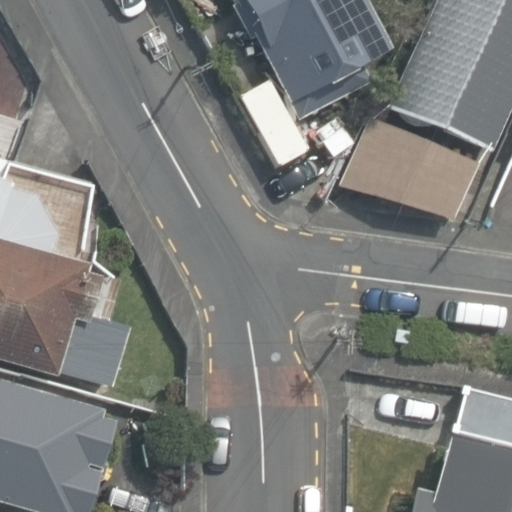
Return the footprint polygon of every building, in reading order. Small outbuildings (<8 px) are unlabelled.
[(233,0),(297,121),(371,83),(364,68),(396,51),(369,0),(233,0)] [(511,105),(511,0),(435,0),(389,106),(493,150),(511,105)] [(92,265),(0,236),(0,355),(60,374),(77,319),(91,323),(105,276),(90,271),(92,265)] [(109,407),(0,375),(0,504),(26,511),(93,511),(105,473),(90,469),(93,459),(107,463),(119,421),(106,417),(109,407)] [(511,511),(511,450),(451,436),(437,490),(416,484),(409,511),(511,511)]
